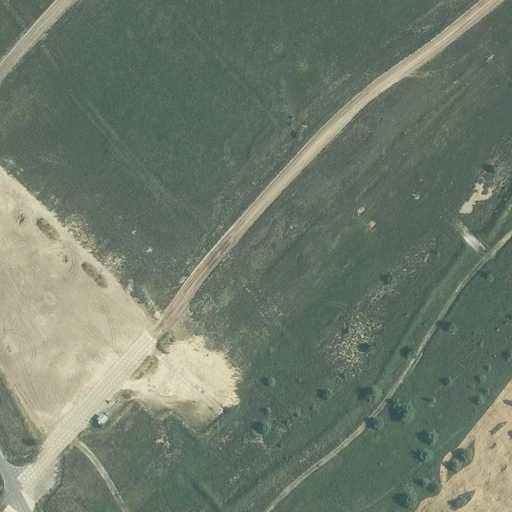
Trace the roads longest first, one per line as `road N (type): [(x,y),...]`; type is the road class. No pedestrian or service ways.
road 1 (track): [(494,0),(344,116),(205,268),(172,316)]
road 2 (track): [(268,511),(373,416),(464,283),(511,233)]
